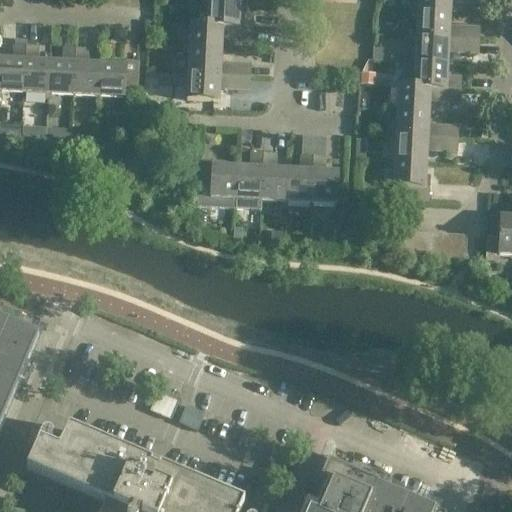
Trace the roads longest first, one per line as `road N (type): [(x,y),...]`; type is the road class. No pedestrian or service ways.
road 1 (unclassified): [(41,381),(66,325),(323,431)]
road 2 (unclassified): [(41,381),(293,489)]
road 3 (residential): [(337,120),(282,119),(285,0)]
road 4 (residential): [(409,213),(469,216),(511,155)]
road 5 (unclassified): [(323,431),(442,481)]
